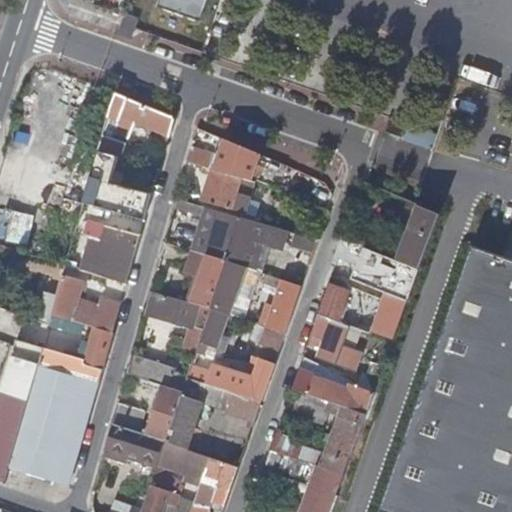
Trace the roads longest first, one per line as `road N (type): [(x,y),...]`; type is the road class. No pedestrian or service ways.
road 1 (residential): [(200,89),(362,146),(231,511)]
road 2 (residential): [(79,511),(200,89)]
road 3 (residential): [(20,25),(200,89)]
